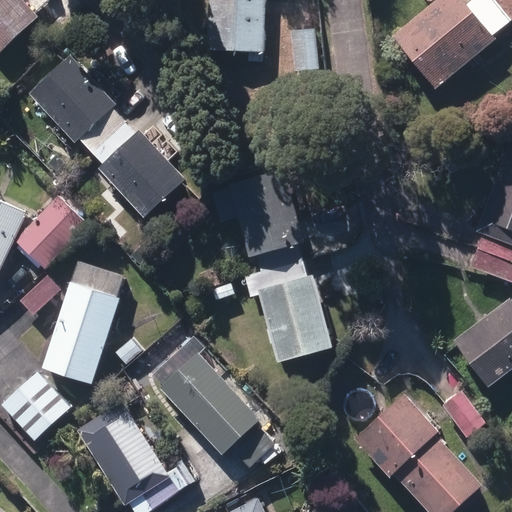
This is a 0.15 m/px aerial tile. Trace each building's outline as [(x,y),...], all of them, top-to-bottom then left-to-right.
[(0,0),(0,55),(39,20),(20,0),(0,0)] [(210,0),(208,54),(264,55),(266,0),(210,0)] [(511,24),(491,0),(477,0),(466,9),(459,0),(443,0),(393,40),(435,92),(496,43),(493,39),(511,24)] [(511,0),(491,0),(511,24),(511,23),(511,0)] [(293,34),(296,75),(319,72),(316,32),(293,34)] [(31,97),(75,146),(81,141),(92,154),(126,124),(113,111),(116,108),(72,60),(31,97)] [(126,124),(92,154),(104,167),(99,172),(144,221),(185,183),(167,163),(194,139),(170,115),(144,139),(140,135),(137,137),(126,124)] [(473,271),(511,284),(511,140),(477,234),(485,237),(473,271)] [(241,264),(246,282),(305,266),(300,246),(304,245),(285,174),(232,188),(233,192),(214,197),(222,225),(240,220),(251,261),(241,264)] [(18,244),(46,272),(89,228),(60,200),(18,244)] [(0,273),(27,216),(0,203),(0,273)] [(131,260),(143,272),(150,264),(138,252),(131,260)] [(44,371),(93,388),(120,302),(117,301),(124,280),(79,265),(44,371)] [(308,280),(305,266),(246,282),(251,299),(260,297),(279,366),(333,351),(314,279),(308,280)] [(22,304),(34,318),(61,293),(48,279),(22,304)] [(213,293),(217,303),(235,295),(231,286),(213,293)] [(454,346),(489,391),(511,373),(511,304),(510,302),(454,346)] [(161,392),(222,458),(261,422),(200,357),(206,351),(195,339),(155,377),(165,388),(161,392)] [(117,356),(125,365),(140,352),(133,343),(117,356)] [(3,408),(35,444),(71,410),(38,376),(3,408)] [(444,408),(467,440),(486,426),(462,394),(444,408)] [(393,477),(425,511),(456,511),(482,488),(435,438),(438,434),(405,398),(356,442),(391,479),(393,477)] [(130,506),(133,511),(155,511),(184,490),(177,479),(171,482),(124,405),(79,433),(126,509),(130,506)] [(177,436),(184,444),(195,433),(188,426),(177,436)] [(236,456),(250,471),(280,443),(266,428),(236,456)] [(240,511),(262,511),(258,503),(240,511)]
